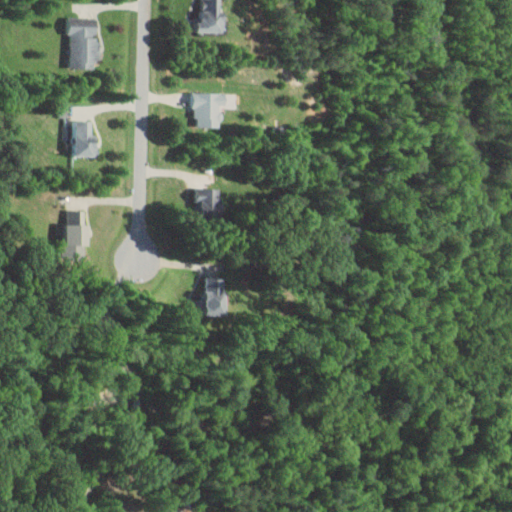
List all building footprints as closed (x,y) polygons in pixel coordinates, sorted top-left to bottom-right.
[(224,33),(224,11),(219,11),(219,0),(201,0),(201,22),(194,21),(193,32),(224,33)] [(70,68),(97,68),(97,59),(99,59),(100,17),(67,17),(67,34),(71,34),(70,68)] [(196,126),(225,127),(226,93),(192,92),(191,108),(196,108),(196,126)] [(75,156),(98,156),(98,135),(93,135),(92,120),(74,121),(75,156)] [(195,186),(194,215),(220,215),(221,187),(195,186)] [(86,210),(67,210),(66,245),(89,246),(90,224),(85,224),(86,210)] [(226,278),(203,277),(203,314),(226,315),(226,278)]
